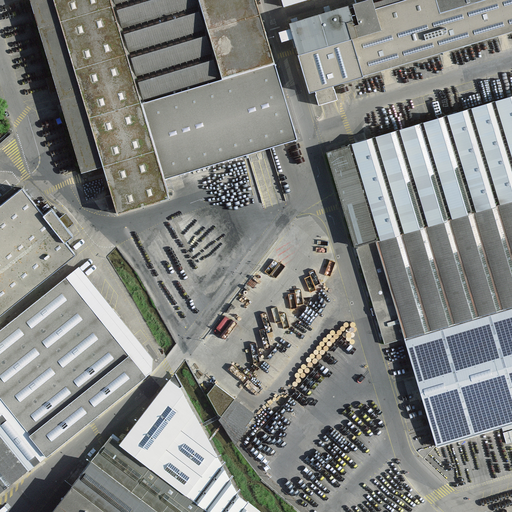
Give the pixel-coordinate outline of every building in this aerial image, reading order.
[(31,0),(83,176),(106,169),(120,214),(173,198),(165,173),(145,104),(278,65),(258,0),(31,0)] [(282,0),(285,8),(312,0),(282,0)] [(511,0),(372,0),(291,23),(312,94),(317,92),(321,107),(340,102),(335,85),(511,34),(511,0)] [(301,135),(278,65),(145,104),(165,173),(301,135)] [(511,100),(329,154),(357,251),(363,250),(511,208),(511,100)] [(0,206),(0,317),(76,256),(65,242),(73,235),(52,210),(45,215),(23,188),(0,206)] [(511,208),(363,250),(392,349),(405,345),(511,315),(511,208)] [(0,500),(156,377),(156,357),(84,268),(0,336),(0,500)] [(511,315),(405,345),(433,450),(511,426),(511,315)] [(176,376),(122,445),(112,437),(75,486),(69,482),(45,511),(254,511),(233,496),(176,376)] [(237,401),(217,387),(208,400),(225,426),(223,429),(238,445),(256,422),(234,405),(237,401)]
